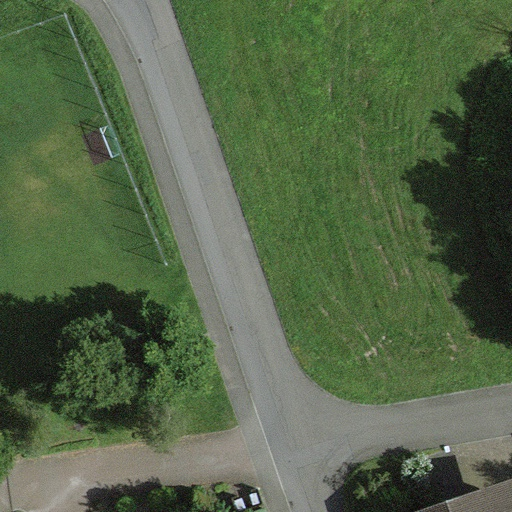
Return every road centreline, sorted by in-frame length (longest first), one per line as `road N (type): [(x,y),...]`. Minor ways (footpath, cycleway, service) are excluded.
road 1 (residential): [(143,0),(282,447)]
road 2 (residential): [(282,447),(511,408)]
